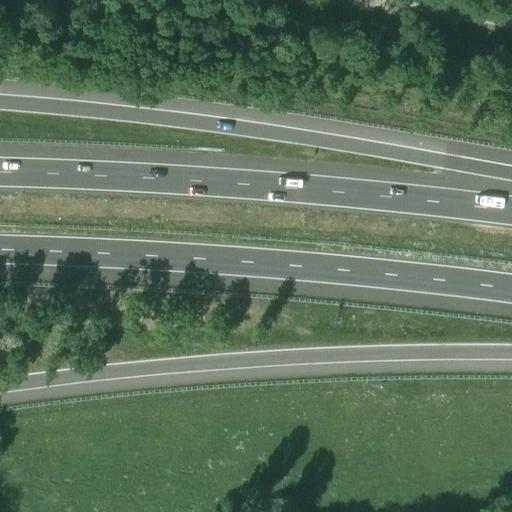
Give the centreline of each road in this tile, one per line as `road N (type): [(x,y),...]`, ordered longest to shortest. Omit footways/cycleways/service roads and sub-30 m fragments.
road 1 (motorway): [(511,173),(251,128),(0,101)]
road 2 (motorway): [(511,211),(283,184),(0,169)]
road 3 (motorway): [(0,252),(223,262),(511,289)]
road 4 (motorway): [(0,387),(271,360),(511,355)]
road 5 (unclassified): [(511,23),(376,0)]
